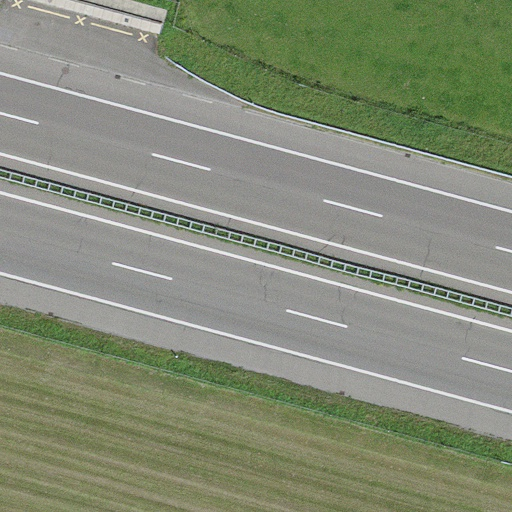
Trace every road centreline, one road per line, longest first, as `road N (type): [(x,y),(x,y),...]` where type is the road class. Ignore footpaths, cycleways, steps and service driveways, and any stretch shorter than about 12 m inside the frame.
road 1 (motorway): [(511,254),(0,114)]
road 2 (motorway): [(0,235),(511,374)]
